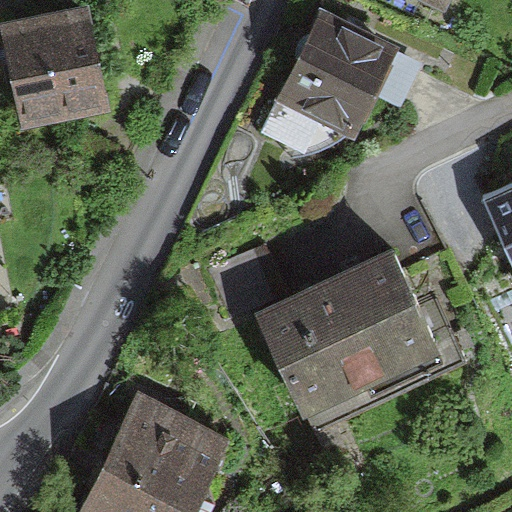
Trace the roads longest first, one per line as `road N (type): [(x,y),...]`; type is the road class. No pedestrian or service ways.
road 1 (residential): [(263,0),(183,164),(0,466)]
road 2 (motorway): [(346,511),(469,0)]
road 3 (motorway): [(121,0),(5,511)]
